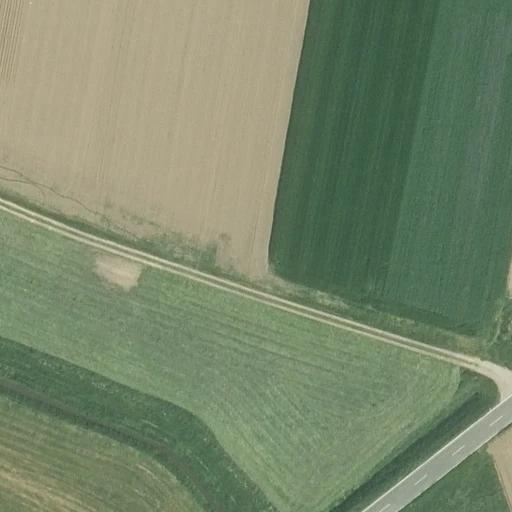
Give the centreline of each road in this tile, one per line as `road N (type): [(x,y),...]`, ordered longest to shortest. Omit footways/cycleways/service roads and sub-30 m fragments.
road 1 (track): [(511,374),(86,236),(0,199)]
road 2 (tertiary): [(375,511),(511,403)]
